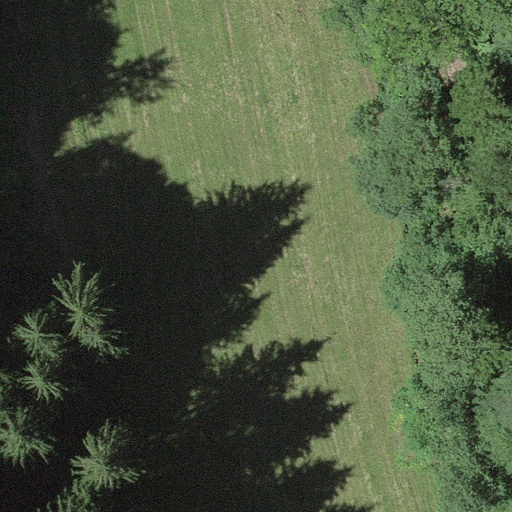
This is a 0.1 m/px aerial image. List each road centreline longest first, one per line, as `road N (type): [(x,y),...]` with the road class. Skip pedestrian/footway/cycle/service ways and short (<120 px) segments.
road 1 (track): [(117,511),(21,177)]
road 2 (track): [(444,0),(511,285)]
